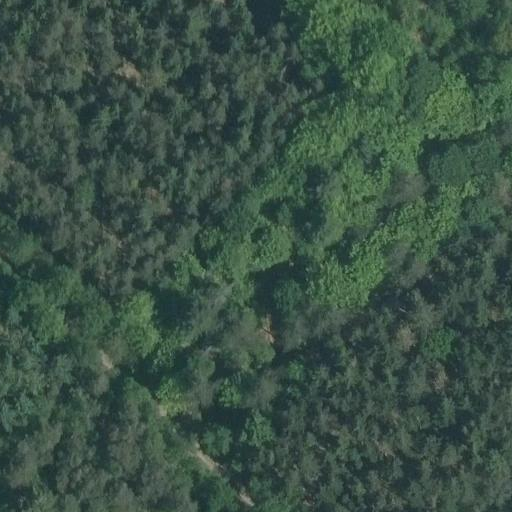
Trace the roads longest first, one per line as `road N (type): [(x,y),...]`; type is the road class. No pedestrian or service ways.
road 1 (track): [(260,511),(122,383)]
road 2 (track): [(122,383),(0,258)]
